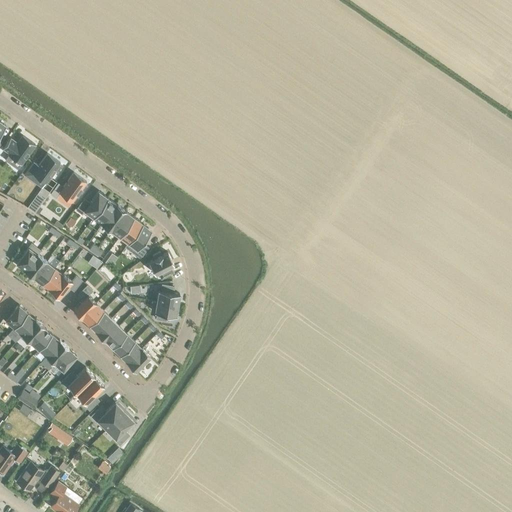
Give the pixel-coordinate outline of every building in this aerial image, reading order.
[(35,144),(22,135),(17,143),(10,138),(2,148),(9,153),(8,155),(21,164),(35,144)] [(45,183),(60,162),(47,153),(38,165),(33,161),(24,175),(33,181),(36,176),(45,183)] [(71,202),(86,182),(73,172),(63,187),(58,183),(50,193),(56,198),(59,193),(71,202)] [(93,217),(107,198),(98,191),(89,203),(84,199),(76,209),(81,213),(84,210),(93,217)] [(35,197),(28,208),(34,213),(35,212),(39,206),(42,202),(35,197)] [(116,203),(116,204),(107,198),(93,217),(101,223),(101,224),(116,203)] [(110,231),(125,210),(116,203),(101,224),(110,231)] [(110,231),(111,230),(119,236),(133,217),(125,211),(125,210),(110,231)] [(124,246),(125,246),(142,223),(133,217),(119,236),(127,242),(124,246)] [(142,223),(125,246),(140,257),(147,247),(142,243),(151,230),(142,223)] [(24,270),(38,253),(40,250),(31,243),(24,252),(22,254),(17,261),(16,263),(24,269),(24,270)] [(18,251),(13,258),(17,261),(22,254),(18,251)] [(154,258),(148,262),(154,274),(157,272),(169,266),(173,264),(167,252),(161,255),(159,251),(152,255),(154,258)] [(38,253),(24,270),(33,277),(46,260),(38,253)] [(54,267),(46,261),(46,260),(33,277),(42,283),(54,267)] [(102,265),(98,269),(103,275),(108,270),(102,265)] [(169,266),(157,272),(160,278),(173,272),(169,266)] [(49,290),(63,273),(62,274),(54,267),(42,283),(50,289),(49,290)] [(58,297),(67,286),(72,280),(63,273),(49,290),(58,297)] [(67,286),(73,290),(81,280),(75,275),(73,279),(72,280),(67,286)] [(158,290),(156,301),(177,305),(179,294),(172,293),(174,286),(162,284),(161,290),(158,290)] [(92,290),(87,285),(78,294),(83,299),(73,309),(81,317),(96,302),(88,294),(92,290)] [(156,301),(154,312),(157,312),(156,318),(168,321),(169,314),(175,315),(177,305),(156,301)] [(81,317),(81,318),(81,317),(89,324),(103,310),(96,303),(96,302),(81,317)] [(9,309),(3,317),(5,319),(5,320),(13,327),(27,312),(19,305),(18,304),(12,311),(9,309)] [(103,310),(89,324),(96,332),(111,318),(103,310)] [(27,312),(13,327),(21,334),(21,335),(35,318),(34,319),(27,312)] [(35,318),(21,335),(29,342),(43,325),(35,318)] [(111,318),(96,332),(104,340),(118,325),(111,318)] [(43,325),(29,342),(30,341),(38,348),(51,333),(43,326),(44,326),(43,325)] [(104,340),(105,340),(112,347),(126,333),(118,325),(104,340)] [(51,333),(38,348),(46,355),(45,356),(60,340),(59,339),(59,340),(51,333)] [(126,333),(112,347),(120,355),(134,340),(126,333)] [(60,340),(45,356),(53,363),(68,347),(60,340)] [(127,362),(127,363),(142,347),(141,348),(134,340),(120,355),(127,362)] [(68,347),(53,363),(54,363),(63,370),(76,355),(68,348),(68,347)] [(147,358),(150,355),(142,347),(127,363),(135,371),(141,364),(142,365),(147,359),(147,358)] [(67,385),(76,394),(94,376),(85,367),(75,377),(67,385)] [(66,386),(67,385),(75,377),(70,372),(61,381),(66,386)] [(103,385),(94,376),(76,394),(85,403),(93,395),(103,385)] [(23,389),(17,397),(32,407),(37,399),(23,389)] [(98,400),(93,395),(85,403),(83,404),(89,409),(98,400)] [(97,420),(106,429),(125,409),(118,403),(117,404),(116,405),(113,403),(105,411),(97,420)] [(96,421),(97,420),(105,411),(100,406),(91,416),(96,421)] [(132,416),(125,409),(106,429),(114,438),(124,430),(132,422),(129,419),(131,418),(132,416)] [(52,422),(48,427),(50,429),(48,432),(67,445),(72,437),(52,422)] [(128,434),(124,430),(114,438),(119,444),(128,434)] [(0,469),(3,472),(14,457),(20,461),(27,451),(16,444),(12,450),(9,450),(2,445),(0,448),(0,469)] [(111,453),(107,457),(111,462),(115,458),(111,453)] [(15,481),(29,490),(37,478),(48,486),(58,471),(50,465),(46,472),(30,461),(15,481)] [(50,506),(59,511),(71,511),(78,504),(61,492),(65,486),(58,481),(49,493),(56,497),(50,506)] [(129,502),(122,511),(136,511),(138,509),(129,502)]
